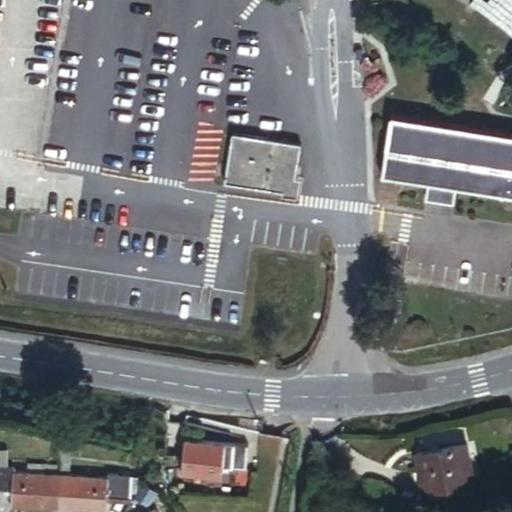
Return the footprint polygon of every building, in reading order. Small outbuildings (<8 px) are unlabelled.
[(511,149),(370,128),(361,189),(511,212),(511,149)] [(223,190),(289,199),(295,154),(229,145),(223,190)] [(195,459),(196,447),(197,430),(181,429),(179,457),(195,459)] [(68,459),(81,460),(83,446),(65,442),(68,459)] [(232,488),(233,472),(235,451),(196,447),(195,459),(192,484),(232,488)] [(244,473),(257,475),(259,453),(235,451),(233,472),(244,473)] [(24,470),(18,470),(19,456),(2,454),(0,468),(0,495),(22,498),(24,475),(24,470)] [(37,476),(63,479),(64,468),(38,465),(37,476)] [(232,488),(243,489),(244,473),(233,472),(232,488)] [(20,511),(67,511),(71,480),(63,479),(37,476),(24,475),(22,498),(20,511)] [(141,508),(142,499),(143,482),(121,479),(120,485),(118,506),(141,508)] [(117,511),(118,506),(120,485),(71,480),(67,511),(117,511)] [(142,499),(150,500),(158,482),(143,482),(142,499)] [(452,511),(447,483),(398,493),(402,511),(452,511)]
